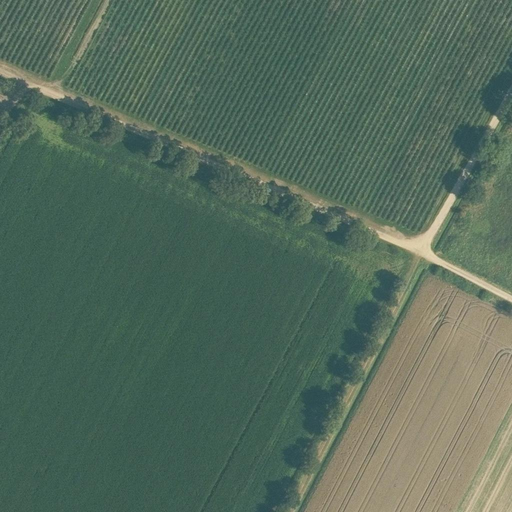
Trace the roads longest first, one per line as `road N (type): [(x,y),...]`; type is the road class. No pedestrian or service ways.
road 1 (track): [(511,307),(25,83)]
road 2 (track): [(290,511),(422,261)]
road 3 (track): [(511,98),(422,261)]
